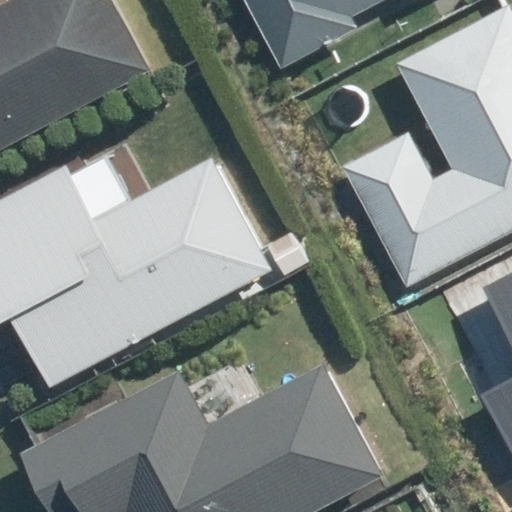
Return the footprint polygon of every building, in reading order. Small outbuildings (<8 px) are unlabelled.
[(0,0),(0,148),(156,67),(120,0),(0,0)] [(249,0),(286,72),(424,0),(249,0)] [(349,164),(412,284),(511,232),(511,6),(403,63),(458,169),(440,178),(415,130),(349,164)] [(58,390),(277,272),(217,160),(105,221),(74,163),(0,202),(0,329),(19,319),(58,390)] [(511,376),(484,392),(511,441),(511,268),(489,281),(511,323),(511,376)] [(81,489),(93,511),(319,511),(381,479),(318,359),(207,418),(177,362),(19,447),(50,505),(81,489)]
